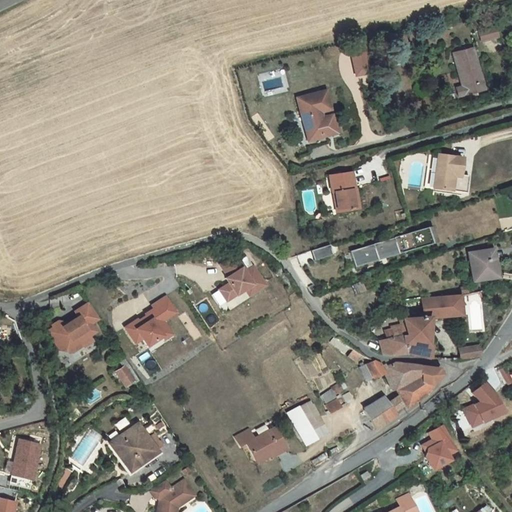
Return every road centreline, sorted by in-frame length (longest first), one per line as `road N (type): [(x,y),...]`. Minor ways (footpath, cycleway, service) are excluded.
road 1 (unclassified): [(482,367),(376,357),(347,343),(270,252),(232,233),(14,301)]
road 2 (residential): [(0,427),(38,412),(41,395),(14,301)]
road 3 (tertiary): [(376,443),(482,367)]
road 4 (tertiary): [(266,511),(376,443)]
